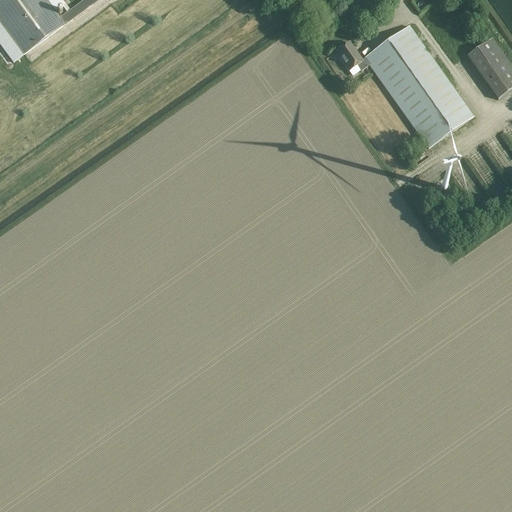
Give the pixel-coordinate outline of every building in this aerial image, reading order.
[(85,0),(59,19),(45,0),(0,0),(0,23),(24,56),(65,26),(64,25),(98,0),(85,0)] [(365,60),(369,67),(428,150),(473,118),(409,28),(364,60),(365,60)] [(511,68),(492,40),(467,58),(498,101),(511,91),(511,68)] [(361,72),(369,67),(365,60),(362,62),(358,55),(356,56),(353,52),(354,51),(349,44),(335,53),(349,72),(357,66),(361,72)] [(474,181),(460,189),(472,209),(486,201),(474,181)]
